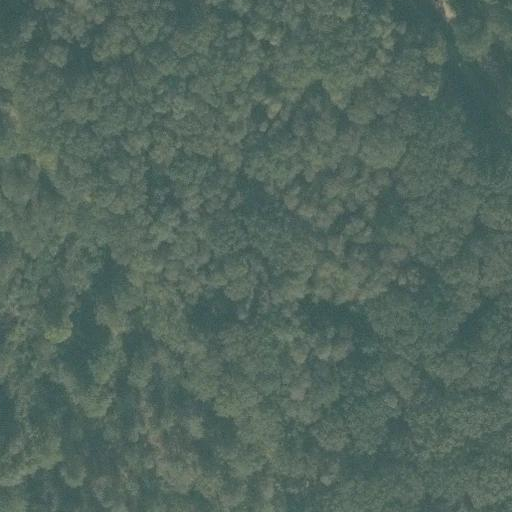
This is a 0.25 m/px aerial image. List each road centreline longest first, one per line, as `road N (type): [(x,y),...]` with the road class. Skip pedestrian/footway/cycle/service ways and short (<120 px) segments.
road 1 (track): [(325,511),(0,93)]
road 2 (track): [(437,0),(511,95)]
